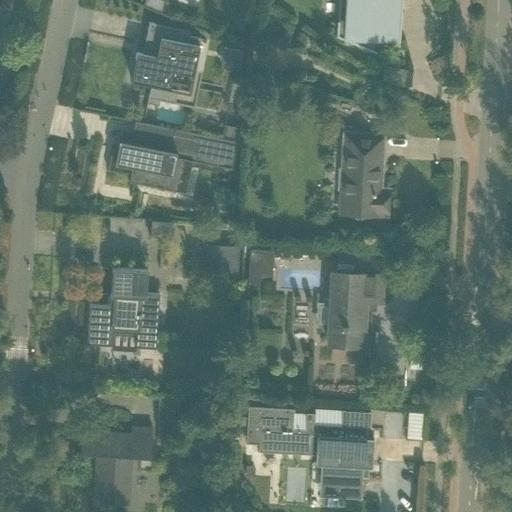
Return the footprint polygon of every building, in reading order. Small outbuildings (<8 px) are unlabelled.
[(157,0),(144,0),(143,5),(160,12),(163,1),(157,0)] [(338,0),(336,36),(375,52),(375,51),(371,49),(371,38),(394,39),(394,42),(395,42),(398,0),(338,0)] [(194,71),(200,39),(188,36),(182,35),(183,30),(168,27),(164,48),(147,44),(145,54),(136,52),(135,59),(131,81),(150,85),(148,98),(178,104),(178,102),(174,101),(181,68),(194,71)] [(406,70),(384,66),(382,83),(404,86),(406,70)] [(232,83),(228,102),(239,104),(243,85),(232,83)] [(230,169),(236,141),(134,121),(130,143),(118,141),(117,149),(111,148),(109,160),(107,171),(130,175),(128,182),(169,190),(175,158),(230,169)] [(382,135),(362,134),(343,133),(341,162),(339,198),(338,213),(386,216),(388,191),(379,190),(382,135)] [(162,223),(161,238),(170,239),(171,223),(162,223)] [(239,246),(206,244),(204,280),(237,282),(239,246)] [(251,247),(248,292),(258,293),(260,269),(272,270),(273,249),(251,247)] [(108,305),(88,304),(85,345),(111,347),(112,333),(135,334),(135,339),(133,339),(133,344),(134,344),(134,348),(154,350),(158,294),(145,293),(147,270),(111,268),(108,305)] [(317,304),(316,326),(327,327),(326,344),(342,345),(362,346),(365,302),(381,302),(383,275),(363,274),(331,272),(331,275),(329,305),(317,304)] [(178,405),(178,398),(160,397),(160,404),(178,405)] [(246,405),(245,436),(257,437),(257,451),(276,452),(276,448),(319,450),(319,454),(318,465),(321,465),(320,482),(331,482),(330,497),(326,497),(325,499),(325,507),(344,508),(345,498),(360,499),(361,477),(361,467),(371,468),(373,439),(366,438),(366,428),(370,428),(371,411),(341,409),(340,409),(339,425),(312,424),(313,413),(304,412),(303,429),(291,428),(292,408),(246,405)] [(129,433),(101,431),(81,430),(80,454),(96,455),(93,504),(113,505),(114,503),(127,504),(130,458),(150,459),(152,429),(130,427),(129,433)]
